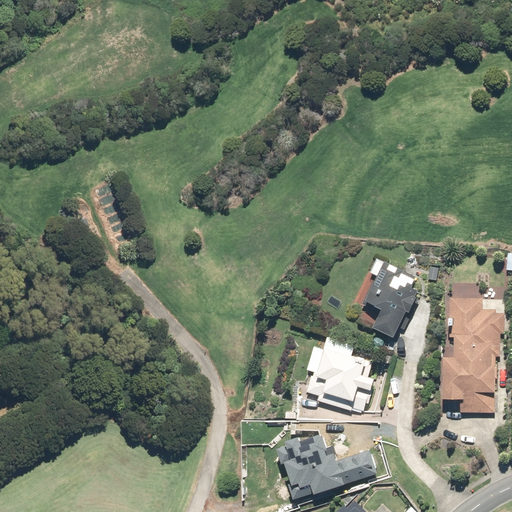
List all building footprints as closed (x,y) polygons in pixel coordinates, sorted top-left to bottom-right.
[(86,217),(79,220),(84,230),(91,226),(86,217)] [(389,259),(378,281),(376,280),(364,303),(382,312),(376,325),(398,336),(410,309),(413,311),(421,295),(420,294),(422,288),(416,286),(418,282),(417,282),(419,277),(407,271),(408,268),(389,259)] [(440,267),(431,266),(431,280),(439,281),(440,267)] [(496,363),(496,347),(502,347),(503,333),(506,333),(507,312),(498,312),(498,309),(485,308),(485,297),(453,296),(452,336),(458,336),(458,355),(448,355),(447,396),(463,397),(462,411),(497,412),(498,390),(499,390),(499,363),(496,363)] [(314,375),(309,391),(322,394),(320,400),(363,412),(364,410),(366,411),(368,402),(371,403),(379,376),(371,374),(375,361),(367,359),(367,358),(354,354),(357,344),(330,336),(326,349),(316,346),(310,369),(317,371),(315,375),(314,375)] [(293,480),(297,494),(376,470),(370,449),(340,458),(337,450),(331,451),(325,430),(304,436),(303,432),(287,437),(289,441),(280,443),(285,460),(289,458),(295,479),(293,480)] [(372,511),(359,499),(351,506),(347,503),(338,511),(372,511)]
